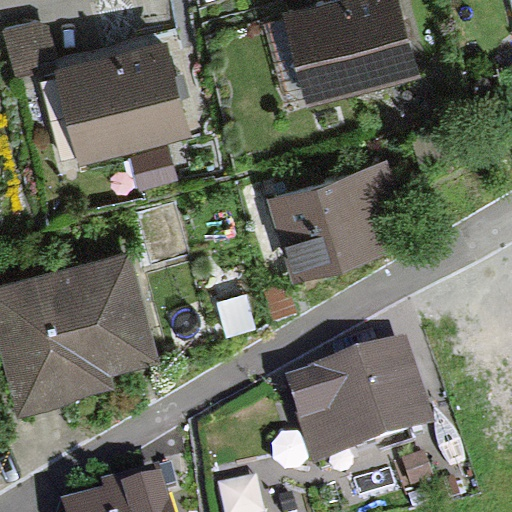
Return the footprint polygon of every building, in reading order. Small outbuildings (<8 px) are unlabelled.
[(403,0),(319,0),(281,10),(308,110),(425,79),(403,0)] [(47,21),(5,32),(17,78),(59,67),(47,21)] [(168,44),(58,69),(79,161),(189,136),(168,44)] [(169,148),(132,157),(140,190),(177,181),(169,148)] [(270,196),(296,283),(413,248),(386,161),(270,196)] [(133,253),(0,286),(0,341),(19,416),(119,391),(113,370),(160,358),(133,253)] [(404,336),(290,372),(317,454),(430,418),(404,336)] [(175,511),(162,466),(66,495),(71,511),(175,511)]
